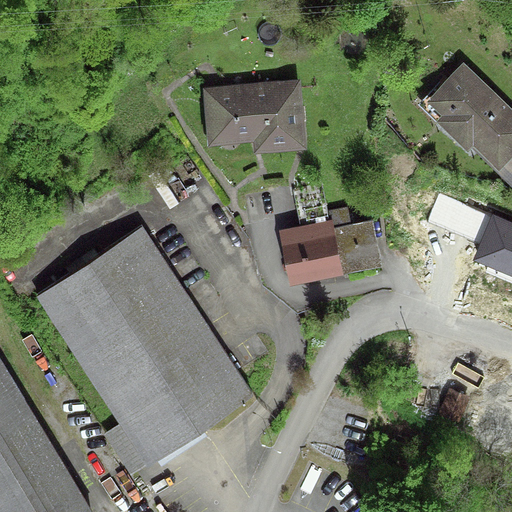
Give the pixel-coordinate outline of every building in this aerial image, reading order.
[(477,82),(461,67),(431,99),(446,113),(440,118),(466,143),(471,137),(497,162),(511,146),(511,115),(486,91),(487,90),(478,81),(477,82)] [(251,129),(256,128),(257,143),(298,139),(293,84),(272,86),(272,83),(241,86),(241,89),(208,92),(212,136),(236,133),(235,130),(251,129)] [(382,203),(378,182),(361,185),(365,206),(382,203)] [(493,215),(439,193),(427,222),(481,244),(493,215)] [(511,222),(493,215),(481,244),(475,262),(511,276),(511,222)] [(333,219),(279,230),(290,285),(344,274),(335,228),(333,219)] [(344,274),(382,266),(373,220),(335,228),(344,274)] [(139,225),(35,294),(145,461),(250,392),(139,225)] [(0,511),(84,511),(0,374),(0,511)]
